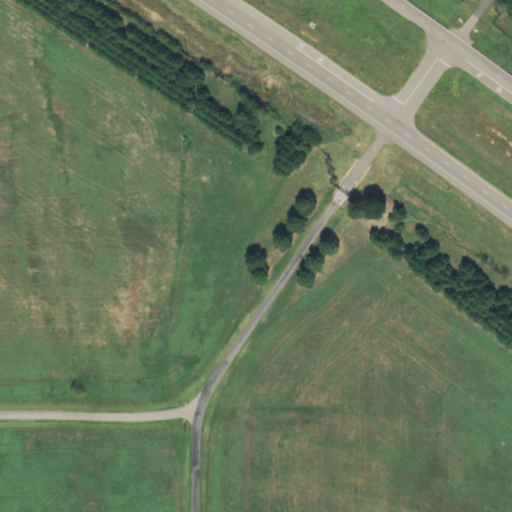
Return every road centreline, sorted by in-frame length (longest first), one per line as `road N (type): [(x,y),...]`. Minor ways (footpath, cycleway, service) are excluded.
road 1 (residential): [(0,420),(141,420),(203,404),(390,124),(455,47)]
road 2 (trunk): [(204,0),(511,212)]
road 3 (trunk): [(511,89),(384,0)]
